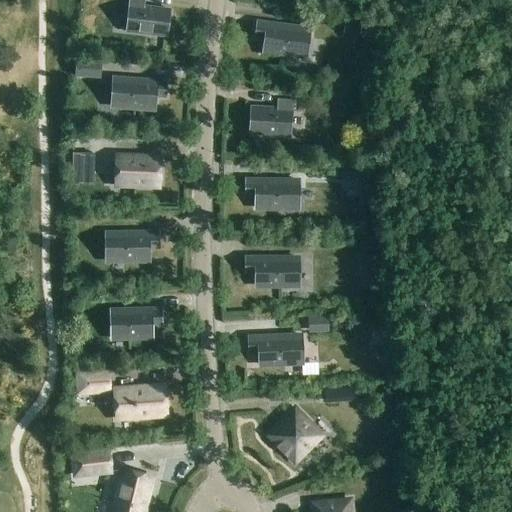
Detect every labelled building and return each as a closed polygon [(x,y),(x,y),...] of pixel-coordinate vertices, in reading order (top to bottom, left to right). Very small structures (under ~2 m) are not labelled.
[(170,10),(144,7),(144,0),(130,0),(130,5),(129,5),(126,31),(166,36),(170,10)] [(346,18),(344,32),(361,34),(362,19),(346,18)] [(257,23),(255,36),(265,38),(263,51),(306,57),(309,29),(257,23)] [(154,109),(155,95),(165,96),(166,82),(114,78),(111,106),(154,109)] [(250,133),(290,135),(291,109),(291,101),(277,101),(277,108),(251,107),(250,133)] [(71,157),(71,165),(94,166),(94,153),(72,152),(71,157)] [(158,186),(159,157),(117,155),(116,185),(158,186)] [(341,164),(341,179),(361,179),(375,179),(375,164),(341,164)] [(299,180),(246,180),(246,194),(256,194),(256,208),(298,208),(299,180)] [(158,233),(106,233),(106,261),(149,261),(149,247),(158,247),(158,233)] [(298,286),(298,258),(246,258),(246,272),(256,272),(256,286),(298,286)] [(161,309),(109,310),(109,338),(152,337),(152,323),(161,323),(161,309)] [(309,332),(329,332),(328,315),(308,316),(309,332)] [(249,351),(259,351),(259,365),(302,364),(301,336),(249,337),(249,351)] [(112,392),(110,368),(74,371),(76,395),(112,392)] [(167,415),(164,386),(114,389),(117,419),(167,415)] [(338,390),(325,391),(326,402),(339,401),(338,390)] [(269,435),(295,461),(321,435),(295,409),(269,435)] [(70,453),(72,479),(113,475),(110,449),(70,453)] [(143,511),(152,477),(123,470),(113,511),(143,511)] [(82,511),(106,511),(110,493),(87,489),(82,511)] [(313,504),(313,511),(350,511),(350,501),(313,504)]
